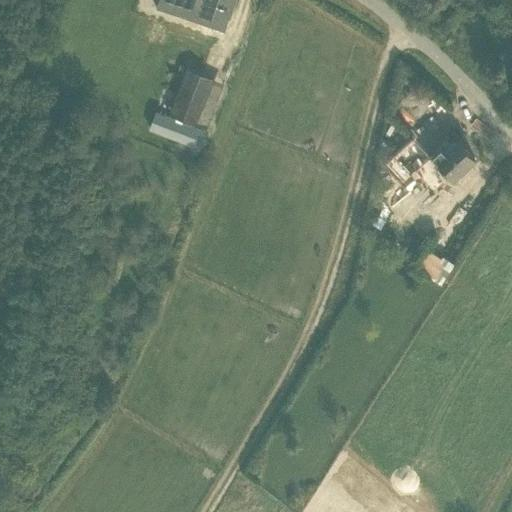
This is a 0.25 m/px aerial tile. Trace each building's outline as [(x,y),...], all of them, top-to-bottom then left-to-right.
[(233,0),(159,0),(157,7),(224,29),(233,0)] [(185,68),(169,113),(197,123),(213,78),(185,68)] [(156,110),(149,128),(198,147),(205,129),(156,110)] [(451,178),(474,156),(456,137),(443,149),(440,146),(430,155),(412,135),(410,137),(388,115),(376,127),(397,148),(382,162),(404,186),(424,168),(430,174),(439,165),(451,178)] [(435,278),(441,282),(453,262),(442,256),(441,257),(425,247),(414,266),(435,278)]
